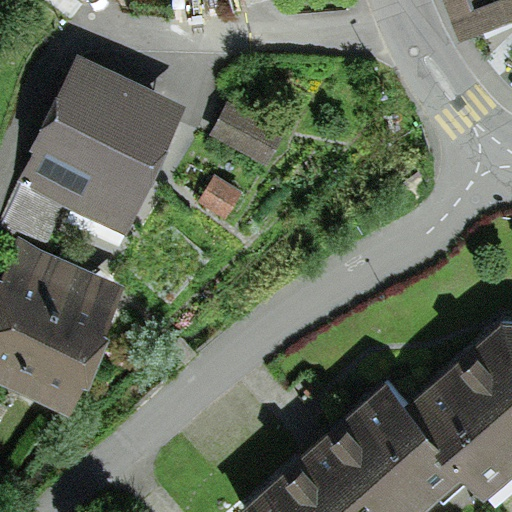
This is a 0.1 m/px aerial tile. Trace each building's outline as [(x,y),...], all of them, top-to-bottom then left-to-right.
[(511,0),(451,0),(463,34),(511,8),(511,0)] [(185,107),(78,54),(31,146),(35,147),(18,185),(65,206),(123,235),(185,107)] [(283,124),(228,96),(212,129),(267,158),(283,124)] [(240,187),(214,171),(198,197),(225,213),(240,187)] [(46,248),(65,206),(18,185),(0,224),(0,226),(23,237),(46,248)] [(46,248),(23,237),(3,281),(0,279),(0,381),(68,413),(84,379),(90,382),(110,340),(104,338),(128,288),(46,248)] [(511,323),(495,323),(413,397),(396,378),(241,511),(429,511),(468,478),(491,500),(511,481),(511,323)]
